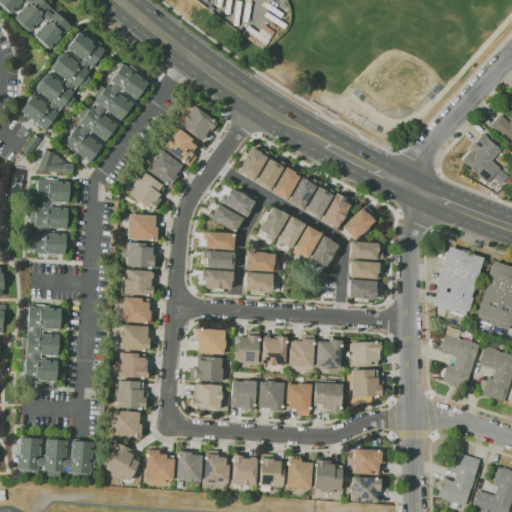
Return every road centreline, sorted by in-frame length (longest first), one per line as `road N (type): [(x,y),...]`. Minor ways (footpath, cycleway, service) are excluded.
road 1 (residential): [(256,104),(185,213),(171,423),(326,437),(412,416)]
road 2 (residential): [(414,511),(408,263),(428,197)]
road 3 (secondary): [(317,141),(188,55),(128,0)]
road 4 (residential): [(175,306),(409,320)]
road 5 (residential): [(511,56),(414,160),(401,185)]
